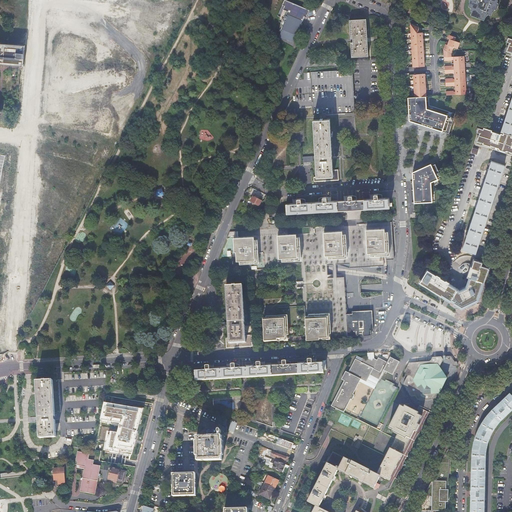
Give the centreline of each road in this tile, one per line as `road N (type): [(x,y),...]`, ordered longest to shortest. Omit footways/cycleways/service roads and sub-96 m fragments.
road 1 (residential): [(511,66),(445,245),(458,277),(440,314)]
road 2 (unknown): [(7,369),(23,137),(0,135)]
road 3 (residential): [(246,178),(330,0)]
road 4 (residential): [(172,358),(246,178)]
road 5 (tertiary): [(478,355),(399,511)]
road 6 (residential): [(278,511),(340,348)]
road 7 (residential): [(172,358),(340,348)]
road 8 (residential): [(7,369),(172,358)]
road 9 (residential): [(246,178),(277,191),(400,184)]
road 10 (residential): [(131,504),(172,358)]
road 11 (unknown): [(23,137),(36,0)]
